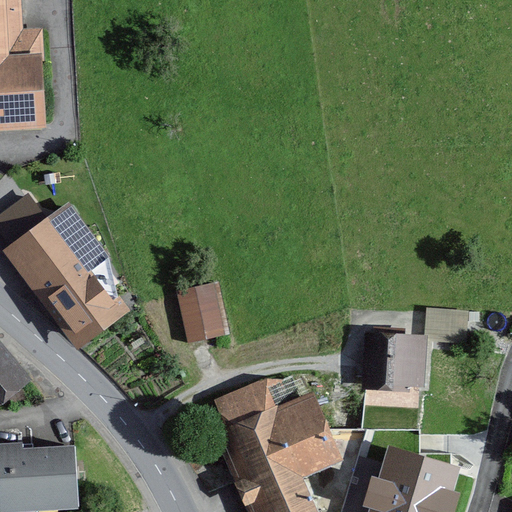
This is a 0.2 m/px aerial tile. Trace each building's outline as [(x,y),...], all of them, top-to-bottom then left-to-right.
[(0,0),(0,115),(40,113),(37,60),(40,59),(38,34),(18,35),(16,0),(0,0)] [(14,250),(79,337),(117,310),(88,271),(107,257),(70,208),(14,250)] [(177,291),(188,343),(225,335),(213,283),(177,291)] [(428,339),(468,341),(469,307),(429,305),(428,339)] [(372,339),(370,382),(419,385),(422,342),(372,339)] [(0,352),(0,394),(21,378),(19,376),(24,373),(4,349),(0,352)] [(263,511),(335,511),(323,485),(363,468),(356,452),(336,460),(310,398),(286,408),(276,384),(219,409),(263,511)] [(22,445),(0,445),(0,505),(77,501),(74,447),(22,450),(22,445)] [(389,448),(369,511),(445,511),(458,469),(389,448)]
